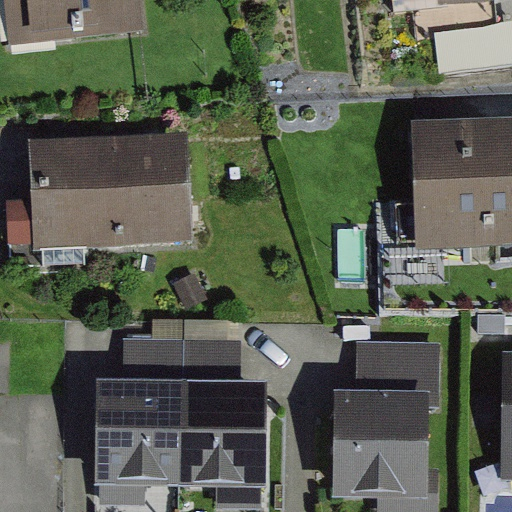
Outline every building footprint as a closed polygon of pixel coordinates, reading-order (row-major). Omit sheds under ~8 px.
[(127,0),(0,0),(0,42),(130,35),(127,0)] [(482,0),(404,0),(405,14),(483,12),(482,0)] [(446,74),(511,69),(511,28),(443,32),(446,74)] [(511,129),(392,135),(398,260),(511,254),(511,129)] [(176,148),(19,150),(20,251),(177,250),(176,148)] [(343,406),(311,404),(305,498),(413,505),(423,353),(346,348),(343,406)] [(511,361),(506,362),(503,489),(511,489),(511,361)] [(97,499),(182,500),(183,394),(98,393),(97,499)] [(269,395),(183,394),(182,500),(268,501),(269,395)]
